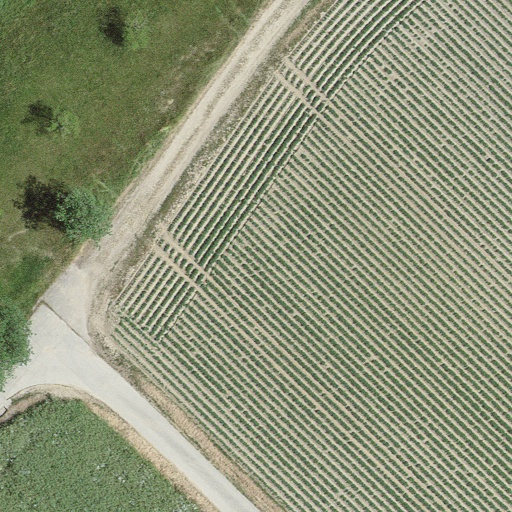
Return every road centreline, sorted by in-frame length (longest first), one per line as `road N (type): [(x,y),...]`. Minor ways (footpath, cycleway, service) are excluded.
road 1 (track): [(289,0),(68,321)]
road 2 (track): [(68,321),(265,511)]
